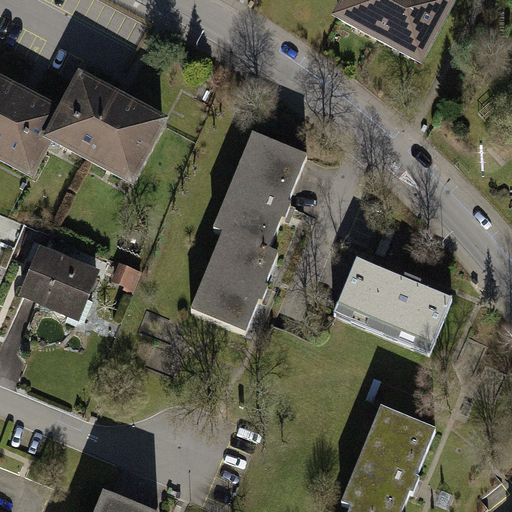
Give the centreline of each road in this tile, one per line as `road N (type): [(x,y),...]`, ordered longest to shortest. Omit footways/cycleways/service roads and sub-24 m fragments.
road 1 (residential): [(511,272),(379,132),(254,41),(181,0)]
road 2 (residential): [(145,460),(0,400)]
